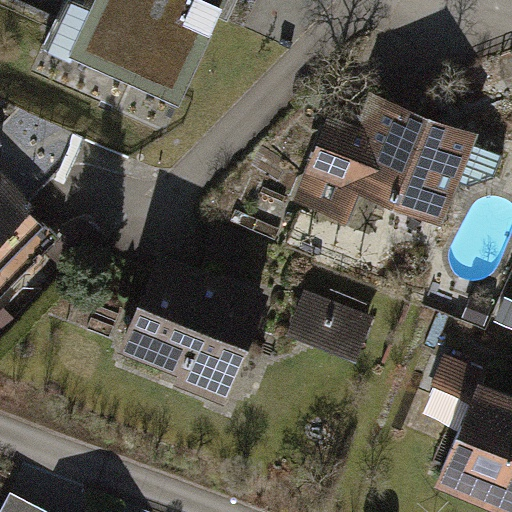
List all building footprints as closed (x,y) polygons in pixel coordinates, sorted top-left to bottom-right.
[(189,101),(234,0),(74,0),(56,41),(189,101)] [(444,220),(483,132),(399,96),(389,120),(358,129),(339,121),(305,198),(357,221),(371,189),(444,220)] [(0,165),(0,309),(61,251),(45,212),(0,165)] [(217,228),(208,248),(252,267),(261,247),(217,228)] [(277,292),(168,250),(129,350),(185,371),(180,383),(233,404),(277,292)] [(312,294),(296,332),(363,361),(379,322),(312,294)] [(511,511),(511,387),(491,378),(494,371),(452,353),(433,397),(472,414),(442,484),(509,511),(511,511)] [(46,511),(17,497),(8,511),(46,511)]
